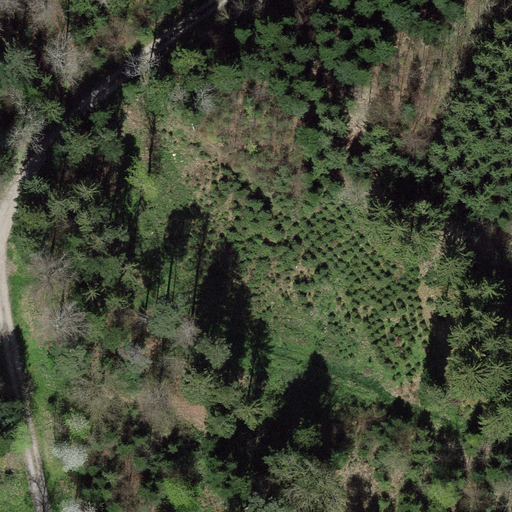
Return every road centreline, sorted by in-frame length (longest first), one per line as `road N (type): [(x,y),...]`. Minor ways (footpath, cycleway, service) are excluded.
road 1 (track): [(0,252),(92,77),(206,0)]
road 2 (track): [(46,511),(0,305)]
